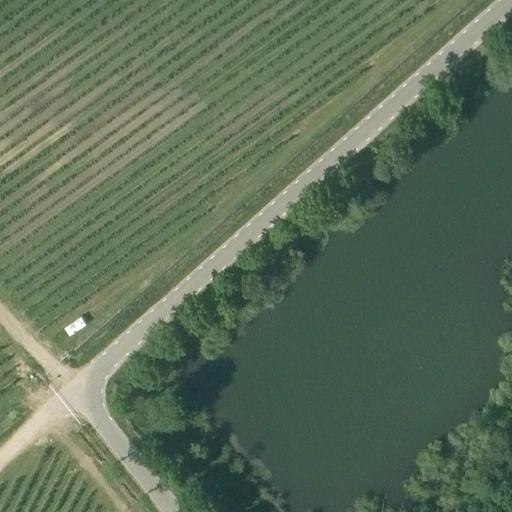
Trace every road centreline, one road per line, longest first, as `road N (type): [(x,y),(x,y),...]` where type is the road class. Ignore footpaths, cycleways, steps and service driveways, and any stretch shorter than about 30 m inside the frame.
road 1 (unclassified): [(74,391),(511,1)]
road 2 (unclassified): [(170,511),(74,391)]
